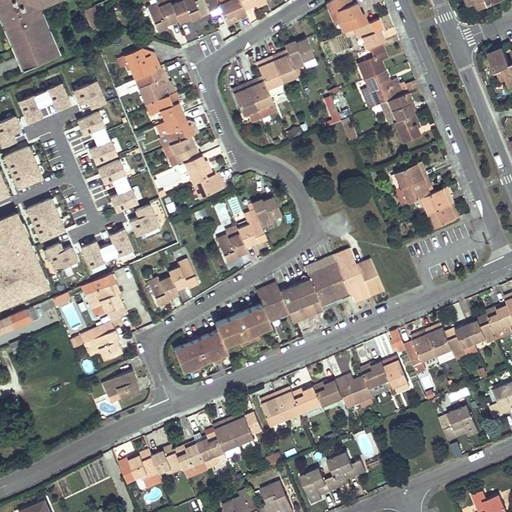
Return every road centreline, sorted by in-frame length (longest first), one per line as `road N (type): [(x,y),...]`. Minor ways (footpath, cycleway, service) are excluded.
road 1 (residential): [(172,405),(158,372),(156,333),(306,239),(311,216),(270,164),(235,146),(207,78),(214,58),(310,0)]
road 2 (residential): [(172,405),(507,265)]
road 3 (residential): [(402,0),(507,265)]
road 4 (residential): [(0,488),(172,405)]
road 5 (residential): [(456,42),(511,180)]
